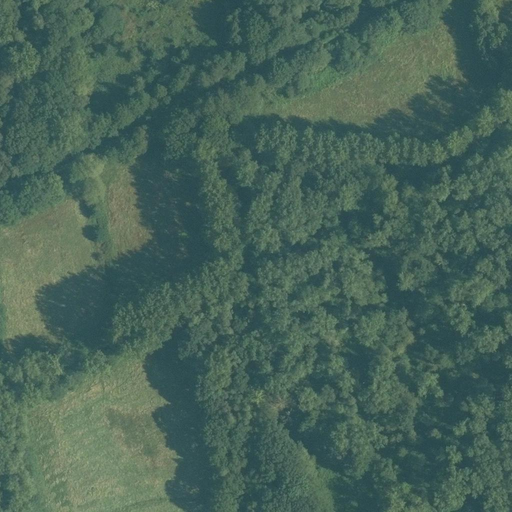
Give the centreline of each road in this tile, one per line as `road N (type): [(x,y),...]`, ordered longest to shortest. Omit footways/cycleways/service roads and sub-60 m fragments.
road 1 (track): [(511,113),(442,169),(424,172),(220,153),(214,169),(237,281),(0,406)]
road 2 (track): [(416,0),(0,202)]
road 3 (track): [(0,125),(89,126),(160,85),(350,0)]
